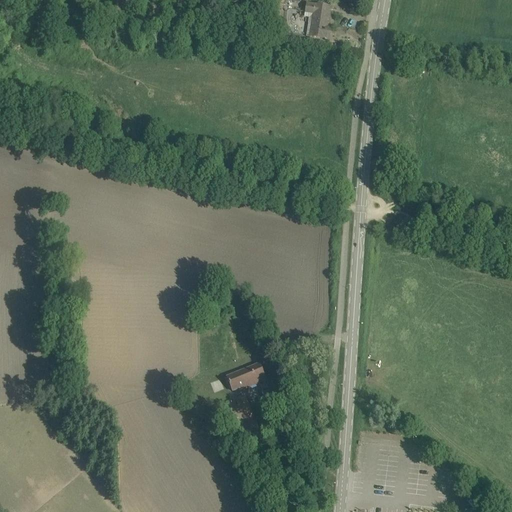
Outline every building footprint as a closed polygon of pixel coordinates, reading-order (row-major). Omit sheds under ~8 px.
[(307,6),(306,14),(314,15),(310,38),(330,41),(331,32),(326,31),(326,27),(328,28),(331,8),(315,6),(315,7),(307,6)] [(203,327),(214,328),(216,304),(205,304),(203,327)] [(256,306),(245,304),(243,316),(254,318),(256,306)] [(227,378),(233,392),(243,388),(244,390),(266,381),(259,365),(227,378)] [(317,401),(306,397),(301,407),(312,412),(317,401)] [(243,412),(252,433),(259,430),(245,398),(238,401),(240,406),(243,412)] [(243,412),(240,406),(232,410),(234,416),(241,413),(243,412)]
